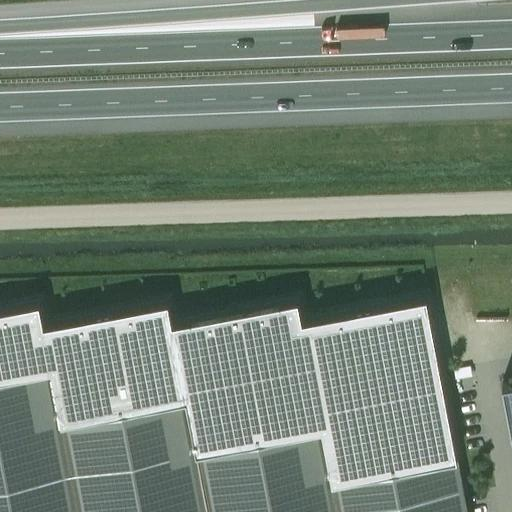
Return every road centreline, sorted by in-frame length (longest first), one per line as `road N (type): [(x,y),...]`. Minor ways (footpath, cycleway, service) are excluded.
road 1 (unclassified): [(0,226),(511,201)]
road 2 (motorway): [(511,35),(0,55)]
road 3 (motorway): [(0,107),(511,88)]
road 4 (motorway): [(386,0),(0,39)]
